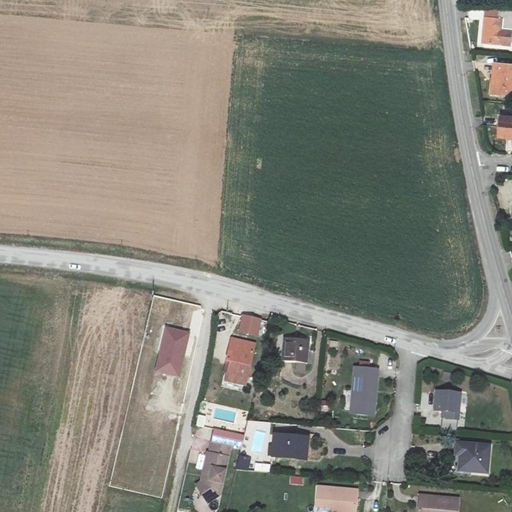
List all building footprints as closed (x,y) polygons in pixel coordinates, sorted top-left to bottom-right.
[(484,18),(482,41),(509,44),(511,29),(502,28),(503,20),(484,18)] [(511,63),(497,61),(493,90),(511,92),(511,63)] [(511,116),(499,115),(497,134),(511,136),(511,116)] [(262,320),(243,315),(237,333),(257,337),(262,320)] [(191,333),(165,327),(155,373),(180,379),(191,333)] [(226,373),(245,377),(253,344),(229,339),(225,359),(229,360),(226,373)] [(307,340),(282,339),(281,363),(306,364),(307,340)] [(244,384),(245,377),(226,373),(229,360),(225,359),(221,378),(244,384)] [(371,391),(375,391),(377,370),(354,367),(350,401),(370,403),(371,391)] [(460,394),(435,393),(434,411),(439,411),(439,418),(458,419),(460,394)] [(261,452),(262,435),(248,434),(248,452),(261,452)] [(307,438),(274,435),(272,458),(292,459),(293,454),(306,455),(307,438)] [(229,445),(211,440),(208,453),(206,453),(201,473),(205,474),(204,478),(199,482),(203,488),(200,490),(207,501),(217,495),(229,445)] [(487,446),(454,444),(453,456),(458,457),(457,472),(485,473),(487,446)] [(237,470),(250,470),(251,457),(238,456),(237,470)] [(254,471),(269,473),(271,465),(255,463),(254,471)] [(290,484),(302,485),(303,477),(290,476),(290,484)] [(335,508),(353,510),(354,493),(315,490),(314,503),(335,505),(335,508)] [(417,498),(415,511),(454,511),(455,501),(417,498)]
